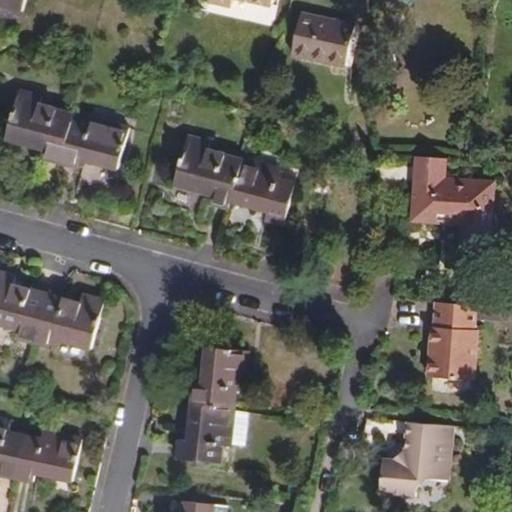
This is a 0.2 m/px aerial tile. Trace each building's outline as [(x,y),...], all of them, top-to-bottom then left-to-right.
[(0,0),(0,5),(24,12),(27,0),(0,0)] [(356,26),(301,14),(292,55),(347,67),(356,26)] [(43,156),(62,161),(73,121),(75,113),(41,104),(43,96),(21,90),(8,138),(45,148),(43,156)] [(73,121),(62,161),(80,166),(83,158),(120,169),(131,128),(92,117),(89,125),(73,121)] [(233,200),(243,159),(209,150),(211,142),(189,136),(176,184),(214,194),(212,202),(231,207),(233,200)] [(448,157),(418,155),(411,220),(460,224),(466,180),(446,178),(448,157)] [(282,169),(243,159),(233,200),(270,209),(268,218),(286,222),(297,182),(280,177),(282,169)] [(466,180),(460,224),(463,224),(462,249),(492,252),(496,182),(466,180)] [(35,342),(47,295),(10,285),(12,277),(0,273),(0,324),(16,329),(14,336),(35,342)] [(85,305),(47,295),(35,342),(56,347),(58,340),(93,349),(106,301),(87,296),(85,305)] [(476,330),(477,305),(450,303),(437,302),(435,327),(433,327),(430,377),(476,380),(478,330),(476,330)] [(194,405),(235,409),(237,391),(246,392),(250,352),(208,348),(204,386),(196,386),(194,405)] [(235,411),(235,409),(194,405),(190,443),(181,443),(179,461),(221,466),(222,449),(231,450),(231,445),(235,411)] [(250,413),(235,411),(231,445),(246,446),(250,413)] [(0,473),(17,477),(25,436),(9,433),(11,424),(0,422),(0,473)] [(450,478),(455,426),(434,424),(410,422),(407,451),(396,461),(384,460),(381,494),(418,497),(418,489),(433,476),(450,478)] [(25,436),(17,477),(35,481),(37,473),(75,481),(84,440),(45,431),(43,440),(25,436)] [(212,511),(213,504),(183,501),(181,511),(212,511)]
